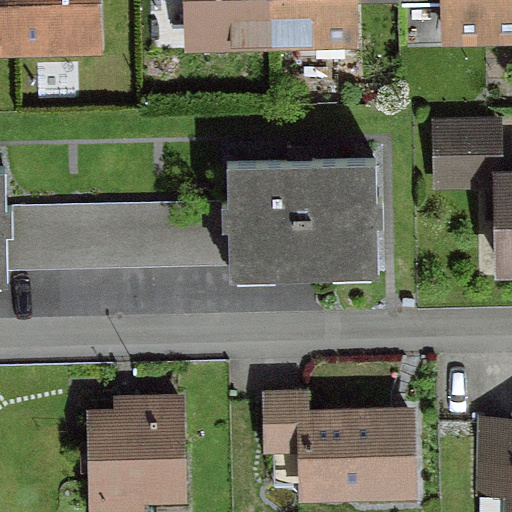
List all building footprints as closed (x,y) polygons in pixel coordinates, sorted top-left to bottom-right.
[(8,0),(0,0),(0,44),(10,44),(8,0)] [(90,42),(89,0),(8,0),(10,44),(90,42)] [(265,0),(184,0),(185,39),(266,38),(265,0)] [(345,38),(344,0),(265,0),(266,38),(345,38)] [(511,0),(393,0),(394,3),(436,2),(436,0),(442,0),(443,34),(511,32),(511,0)] [(493,152),(492,122),(432,123),(434,183),(475,182),(474,152),(493,152)] [(223,163),(224,202),(40,206),(41,267),(372,259),(369,159),(223,163)] [(494,265),(511,264),(511,177),(492,178),(494,265)] [(0,268),(41,267),(40,206),(0,207),(0,268)] [(299,394),(264,395),(265,446),(298,445),(299,483),(364,482),(364,491),(406,490),(404,411),(299,414),(299,394)] [(128,416),(86,417),(88,511),(89,511),(134,511),(135,492),(178,491),(176,401),(128,403),(128,416)] [(511,511),(511,420),(480,420),(479,477),(508,478),(507,511),(511,511)]
